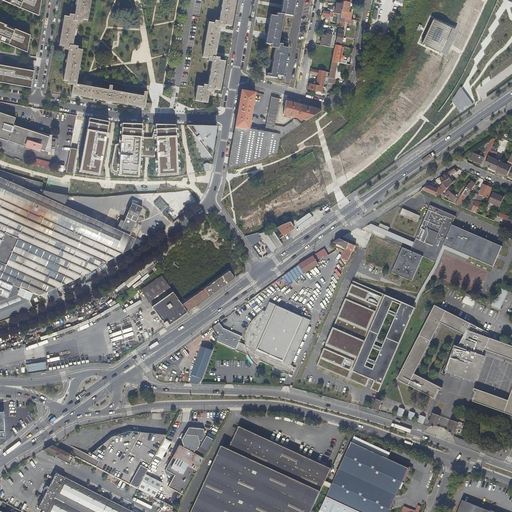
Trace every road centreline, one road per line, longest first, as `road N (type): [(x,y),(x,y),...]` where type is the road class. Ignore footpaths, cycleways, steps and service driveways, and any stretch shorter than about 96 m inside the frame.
road 1 (secondary): [(99,414),(274,403),(453,458)]
road 2 (secondary): [(457,450),(294,398),(161,390),(124,377)]
road 3 (residential): [(0,328),(130,265),(208,199)]
road 4 (primary): [(320,232),(511,96)]
road 5 (residential): [(36,100),(129,116),(228,119)]
road 6 (primary): [(260,271),(110,376)]
road 7 (primary): [(124,377),(266,278)]
road 8 (residential): [(298,94),(330,102),(346,88),(366,0)]
